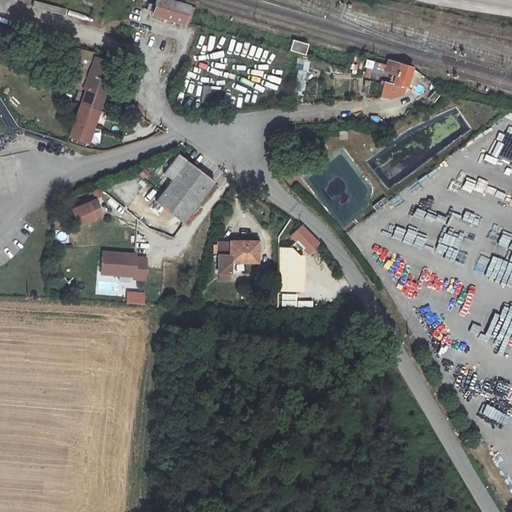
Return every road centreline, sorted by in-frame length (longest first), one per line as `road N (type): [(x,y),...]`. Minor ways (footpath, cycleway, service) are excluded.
road 1 (unclassified): [(0,236),(36,181),(219,136),(325,235),(489,511)]
road 2 (track): [(193,511),(384,323)]
road 3 (unknown): [(249,164),(179,236),(97,227)]
